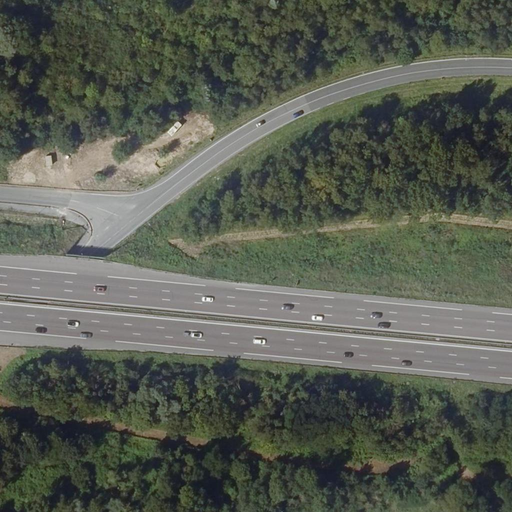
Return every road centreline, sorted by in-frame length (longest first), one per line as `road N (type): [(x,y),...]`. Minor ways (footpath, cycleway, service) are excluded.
road 1 (motorway): [(511,328),(0,280)]
road 2 (motorway): [(0,319),(511,367)]
road 3 (secondary): [(511,68),(398,75),(325,96),(205,159),(121,222)]
road 4 (secondary): [(121,222),(0,326)]
road 5 (secondary): [(121,222),(84,201),(0,193)]
